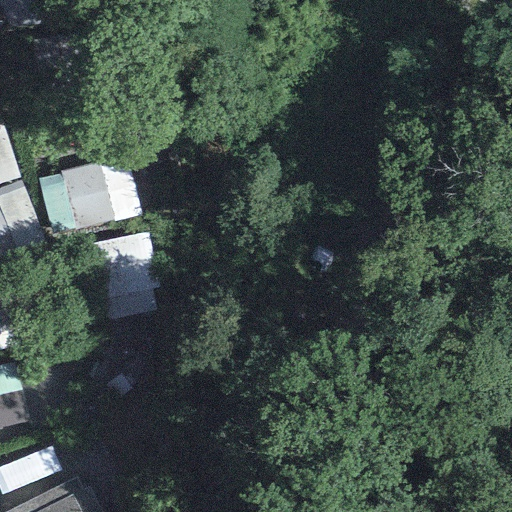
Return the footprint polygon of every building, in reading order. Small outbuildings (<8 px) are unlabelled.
[(9,0),(20,30),(82,8),(79,0),(9,0)] [(15,113),(0,115),(0,184),(28,178),(15,113)] [(51,175),(65,234),(136,216),(122,158),(51,175)] [(0,266),(56,245),(29,176),(0,187),(0,266)] [(117,320),(171,309),(156,230),(102,241),(117,320)] [(0,281),(0,348),(34,341),(21,277),(0,281)] [(0,430),(39,420),(22,358),(0,363),(0,430)] [(96,511),(81,481),(14,511),(96,511)]
